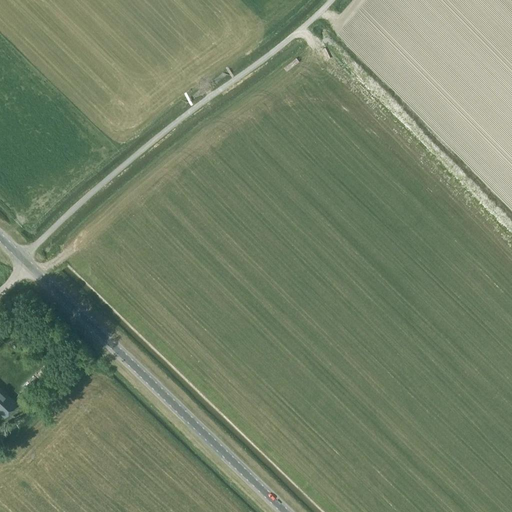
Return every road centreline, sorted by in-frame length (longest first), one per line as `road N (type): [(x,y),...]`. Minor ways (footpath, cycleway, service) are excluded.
road 1 (unclassified): [(21,257),(331,0)]
road 2 (secondary): [(286,511),(29,265)]
